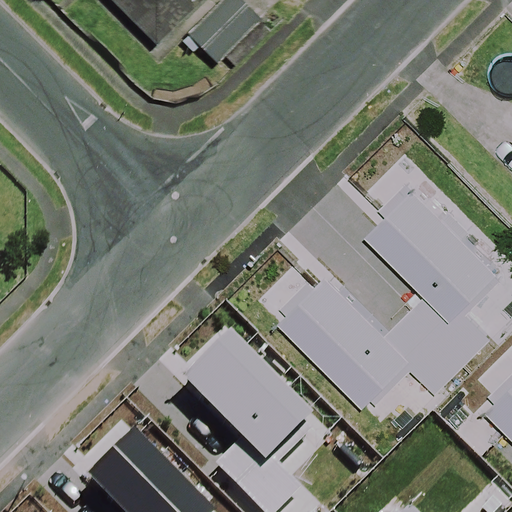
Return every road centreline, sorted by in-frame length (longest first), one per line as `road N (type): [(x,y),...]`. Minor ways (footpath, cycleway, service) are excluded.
road 1 (residential): [(174,233),(409,0)]
road 2 (residential): [(0,58),(174,233)]
road 3 (residential): [(0,407),(174,233)]
